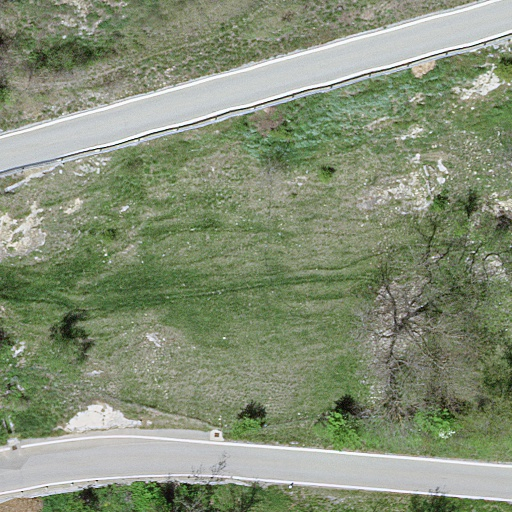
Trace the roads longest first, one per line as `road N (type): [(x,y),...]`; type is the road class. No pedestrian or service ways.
road 1 (unclassified): [(0,161),(232,111),(511,33)]
road 2 (unclassified): [(511,492),(238,471),(112,472),(0,486)]
